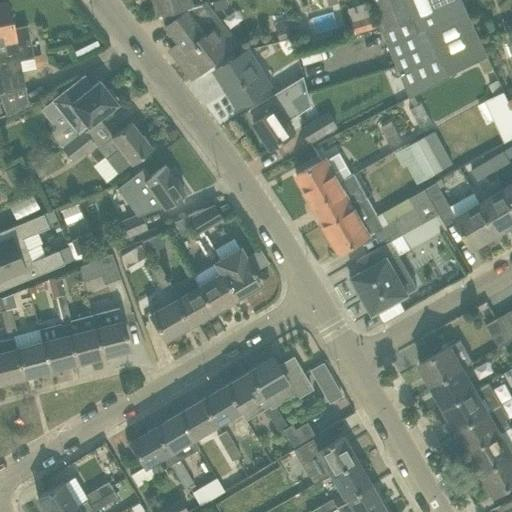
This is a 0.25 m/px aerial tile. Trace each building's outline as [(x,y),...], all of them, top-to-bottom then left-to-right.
[(155,0),(159,13),(162,12),(192,4),(191,0),(155,0)] [(162,12),(164,21),(180,41),(171,49),(193,77),(238,42),(207,2),(213,0),(206,0),(192,4),(162,12)] [(375,0),(382,15),(378,17),(407,88),(409,94),(449,74),(479,60),(487,56),(489,55),(479,35),(472,19),(470,15),(462,0),(375,0)] [(0,4),(0,77),(1,85),(3,92),(0,92),(0,97),(6,114),(28,102),(19,59),(32,56),(26,25),(13,28),(8,3),(0,4)] [(355,32),(380,26),(377,15),(352,21),(355,32)] [(232,59),(215,70),(224,84),(237,106),(241,103),(258,93),(272,85),(249,49),(232,59)] [(487,56),(479,60),(485,73),(493,69),(489,61),(490,61),(487,56)] [(511,81),(500,56),(490,61),(489,61),(493,69),(498,79),(503,90),(504,90),(511,86),(511,81)] [(107,90),(99,80),(71,102),(63,91),(52,100),(77,133),(99,117),(117,102),(115,100),(117,98),(110,88),(107,90)] [(511,106),(504,90),(503,90),(485,99),(485,101),(477,104),(487,124),(494,120),(504,141),(511,137),(511,106)] [(271,147),(287,136),(294,132),(285,119),(298,109),(291,98),(277,107),(276,106),(253,122),(254,123),(255,122),(271,146),(270,146),(271,147)] [(338,124),(331,112),(302,128),(310,141),(338,124)] [(402,139),(391,120),(380,126),(391,145),(402,139)] [(131,121),(111,136),(98,148),(104,156),(93,165),(106,181),(131,162),(151,146),(131,121)] [(435,130),(395,152),(403,166),(407,164),(417,182),(453,163),(435,130)] [(85,131),(63,148),(73,160),(95,143),(85,131)] [(511,146),(511,145),(487,160),(493,171),(511,159),(511,146)] [(355,207),(354,204),(367,197),(354,173),(352,174),(340,151),(327,158),(327,157),(296,175),(324,224),(355,207)] [(478,180),(493,171),(487,160),(471,169),(478,180)] [(144,167),(116,186),(124,198),(134,191),(148,211),(163,206),(168,203),(184,191),(182,188),(184,187),(177,178),(175,179),(166,165),(150,176),(144,167)] [(498,232),(480,202),(474,191),(449,206),(435,182),(424,188),(445,224),(456,218),(473,246),(498,232)] [(424,188),(378,214),(376,212),(367,197),(354,204),(355,207),(324,224),(339,251),(395,219),(411,247),(447,227),(445,224),(424,188)] [(480,202),(498,232),(511,223),(511,201),(504,188),(480,202)] [(379,190),(371,195),(379,210),(387,206),(379,190)] [(187,214),(197,232),(198,232),(217,221),(208,205),(187,214)] [(0,230),(0,259),(27,249),(23,237),(49,226),(43,213),(0,230)] [(140,213),(119,223),(125,238),(147,228),(140,213)] [(142,241),(141,242),(147,253),(148,253),(165,245),(160,233),(142,241)] [(204,252),(208,249),(213,246),(206,234),(197,240),(204,252)] [(373,311),(417,287),(390,240),(357,259),(363,269),(350,277),(359,293),(362,292),(373,311)] [(140,242),(130,249),(137,260),(147,254),(140,242)] [(213,246),(208,249),(204,252),(211,264),(216,261),(220,259),(213,246)] [(216,261),(236,296),(237,296),(236,295),(247,289),(248,292),(259,285),(257,282),(259,282),(259,283),(260,282),(245,257),(240,247),(220,259),(216,261)] [(32,260),(27,249),(0,259),(0,289),(64,263),(58,249),(32,260)] [(112,252),(95,259),(101,274),(104,283),(121,277),(112,252)] [(198,284),(213,309),(235,296),(236,297),(236,296),(216,261),(211,264),(193,275),(191,273),(190,273),(197,285),(198,284)] [(157,280),(166,274),(158,263),(155,265),(149,267),(157,280)] [(166,274),(157,280),(164,293),(174,287),(166,274)] [(174,298),(189,324),(189,323),(212,309),(212,311),(213,310),(213,309),(198,284),(197,285),(174,298)] [(58,310),(68,307),(64,294),(54,296),(58,310)] [(121,294),(110,297),(114,310),(119,309),(124,308),(121,294)] [(189,325),(189,324),(174,298),(150,312),(165,338),(166,338),(165,337),(188,323),(189,325)] [(402,299),(383,309),(387,317),(406,307),(402,299)] [(1,311),(4,323),(14,320),(11,307),(1,310),(1,311)] [(68,307),(58,310),(61,324),(71,321),(68,307)] [(497,318),(510,340),(511,338),(511,318),(508,311),(497,318)] [(497,318),(496,318),(486,324),(499,346),(510,340),(497,318)] [(125,328),(122,319),(95,326),(103,355),(103,353),(128,347),(129,348),(130,348),(125,328)] [(23,376),(15,347),(13,337),(19,336),(14,320),(4,323),(8,338),(0,340),(0,380),(22,374),(23,376)] [(69,333),(76,362),(77,362),(77,360),(102,354),(102,355),(103,355),(95,326),(69,333)] [(43,339),(50,367),(76,360),(76,362),(69,333),(43,339)] [(43,339),(15,347),(23,376),(24,375),(23,374),(49,367),(49,369),(50,369),(50,367),(43,339)] [(432,385),(463,367),(473,361),(461,340),(451,346),(450,345),(419,363),(432,385)] [(248,370),(248,371),(263,395),(269,405),(265,407),(272,419),(280,414),(273,403),(293,391),(291,387),(305,378),(292,356),(291,356),(292,357),(278,365),(272,355),(271,356),(272,357),(249,370),(249,369),(248,370)] [(475,389),(463,367),(432,385),(445,406),(475,389)] [(327,370),(314,377),(328,402),(341,394),(327,370)] [(225,383),(224,384),(240,409),(245,419),(264,407),(265,407),(269,405),(263,395),(248,371),(226,385),(225,383)] [(457,428),(501,403),(489,381),(475,389),(445,406),(457,428)] [(240,409),(224,384),(225,385),(202,398),(201,397),(201,398),(216,423),(240,409)] [(177,412),(193,437),(216,423),(201,398),(200,398),(201,399),(179,412),(178,411),(177,412)] [(470,450),(500,432),(511,426),(506,418),(509,416),(501,403),(457,428),(470,450)] [(155,426),(175,461),(170,463),(177,475),(186,470),(179,458),(198,447),(193,437),(177,412),(178,413),(155,426)] [(287,426),(280,414),(272,419),(279,432),(283,430),(288,427),(287,426)] [(283,430),(293,446),(314,434),(306,421),(294,429),(291,424),(287,426),(288,427),(283,430)] [(163,468),(170,463),(175,461),(155,426),(154,425),(153,426),(154,427),(131,440),(131,439),(130,440),(145,465),(131,473),(137,484),(163,469),(163,468)] [(217,435),(224,448),(233,442),(226,430),(217,435)] [(470,450),(482,471),(511,453),(511,452),(500,432),(470,450)] [(331,473),(355,459),(357,459),(356,458),(355,458),(342,435),(343,435),(342,434),(317,449),(331,473)] [(233,442),(224,448),(231,460),(240,455),(233,442)] [(305,450),(293,458),(298,467),(311,459),(305,450)] [(511,453),(482,471),(495,494),(511,483),(511,453)] [(344,496),(370,482),(370,481),(368,482),(355,459),(331,473),(344,496)] [(227,467),(216,473),(224,487),(235,481),(227,467)] [(186,470),(177,475),(184,487),(193,482),(186,470)] [(65,511),(77,505),(63,481),(37,496),(38,497),(39,496),(48,511),(65,511)] [(93,511),(117,497),(108,481),(96,488),(101,497),(89,504),(86,500),(77,505),(65,511),(93,511)] [(372,511),(384,506),(383,505),(382,506),(369,483),(370,482),(344,496),(335,502),(332,497),(320,504),(324,511),(327,511),(337,506),(340,511),(372,511)] [(204,484),(193,491),(200,504),(212,497),(204,484)] [(84,496),(86,500),(89,504),(101,497),(96,488),(84,496)] [(511,511),(511,497),(501,504),(505,511),(511,511)] [(187,511),(188,511),(180,498),(156,511),(187,511)]
